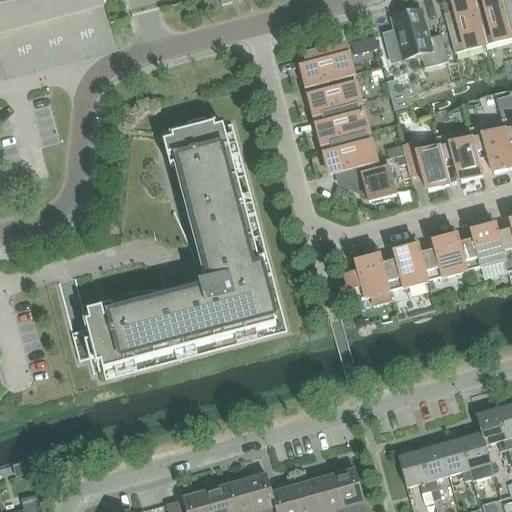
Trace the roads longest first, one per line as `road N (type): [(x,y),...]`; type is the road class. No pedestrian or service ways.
road 1 (residential): [(0,237),(48,224),(67,209),(90,87),(105,68),(255,26)]
road 2 (residential): [(73,511),(83,493),(364,413)]
road 3 (residential): [(313,229),(303,217),(255,26)]
road 4 (residential): [(313,229),(342,238),(511,191)]
road 5 (residential): [(511,371),(364,413)]
